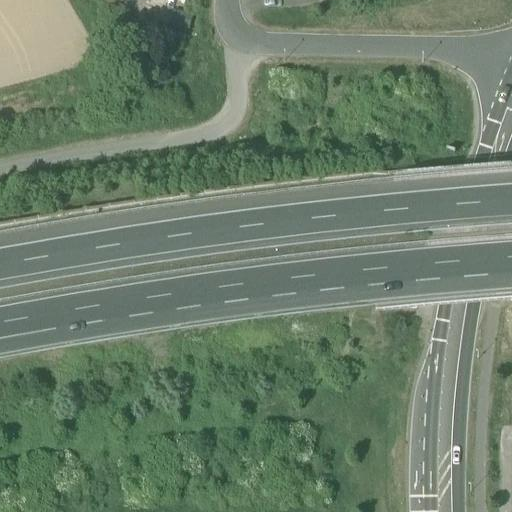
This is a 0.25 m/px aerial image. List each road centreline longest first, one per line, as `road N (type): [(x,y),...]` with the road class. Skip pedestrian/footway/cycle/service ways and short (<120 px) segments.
road 1 (motorway): [(511,212),(271,233),(0,274)]
road 2 (motorway): [(0,331),(280,291),(511,270)]
road 3 (secondary): [(441,511),(442,424),(457,319),(511,120)]
road 4 (track): [(0,176),(219,133),(233,120),(241,46)]
road 5 (unclassified): [(241,46),(459,56),(511,77)]
